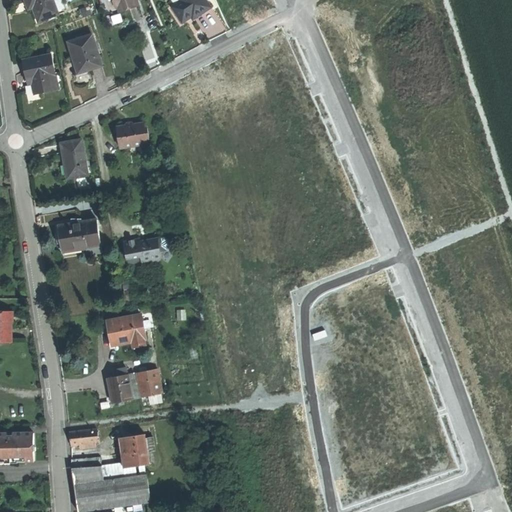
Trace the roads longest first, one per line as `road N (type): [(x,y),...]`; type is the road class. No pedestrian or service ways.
road 1 (residential): [(64,511),(16,139)]
road 2 (residential): [(402,257),(307,299),(303,325),(333,511)]
road 3 (residential): [(295,7),(16,139)]
road 4 (residential): [(295,7),(356,134),(402,257)]
road 5 (residential): [(402,257),(484,479)]
road 6 (track): [(447,0),(511,208)]
road 7 (residential): [(16,139),(0,16)]
